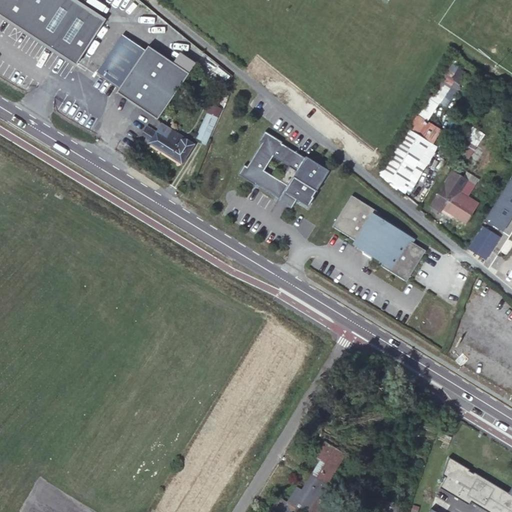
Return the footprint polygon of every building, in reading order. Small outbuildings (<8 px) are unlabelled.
[(0,0),(0,15),(76,65),(105,21),(72,0),(0,0)] [(145,50),(123,35),(97,73),(119,88),(145,50)] [(165,64),(147,52),(117,96),(140,111),(169,67),(165,64)] [(168,104),(194,66),(178,55),(169,67),(140,111),(149,117),(162,99),(168,104)] [(469,74),(458,68),(452,77),(463,83),(469,74)] [(450,87),(438,82),(434,89),(430,96),(440,102),(450,87)] [(220,109),(211,105),(195,140),(205,144),(220,109)] [(441,129),(417,114),(410,127),(434,141),(441,129)] [(183,137),(161,124),(155,132),(149,143),(181,164),(194,144),(187,140),(181,140),(183,137)] [(438,145),(407,126),(379,172),(408,191),(438,145)] [(149,143),(155,132),(147,127),(146,127),(140,137),(149,143)] [(243,165),(237,175),(254,185),(255,184),(279,199),(281,197),(289,201),(291,197),(296,200),(306,206),(307,207),(313,198),(312,197),(315,191),(316,192),(316,191),(328,171),(311,160),(311,162),(281,143),(281,142),(264,131),(258,141),(261,143),(246,167),(243,165)] [(478,141),(465,133),(455,150),(468,158),(478,141)] [(467,180),(462,177),(452,171),(430,205),(440,211),(442,208),(453,215),(465,223),(477,204),(460,192),(467,180)] [(254,185),(254,186),(290,208),(296,200),(291,197),(289,201),(281,197),(279,199),(255,184),(254,185)] [(511,207),(511,187),(508,186),(496,204),(484,223),(497,231),(511,207)] [(332,226),(357,242),(358,241),(366,246),(363,251),(371,256),(375,250),(385,256),(382,262),(380,265),(406,281),(425,250),(400,234),(402,231),(375,214),(377,211),(351,195),(332,226)] [(451,218),(453,215),(442,208),(440,211),(451,218)] [(491,232),(483,227),(469,249),(486,259),(491,251),(482,245),(491,232)] [(482,245),(491,251),(499,238),(491,232),(482,245)] [(385,256),(375,250),(371,256),(382,262),(385,256)] [(439,416),(432,412),(425,423),(432,427),(439,416)] [(345,454),(324,441),(314,457),(320,460),(322,462),(318,469),(315,467),(310,475),(326,485),(345,454)] [(469,469),(448,457),(442,476),(445,478),(439,488),(468,505),(470,502),(487,511),(511,511),(511,489),(509,493),(474,472),(473,473),(468,471),(469,469)] [(297,511),(299,510),(303,511),(309,511),(310,511),(318,498),(326,485),(310,475),(306,483),(308,484),(304,491),(301,490),(296,486),(287,502),(279,497),(272,507),(280,511),(297,511)] [(318,498),(310,511),(309,511),(322,511),(325,508),(324,502),(318,498)]
